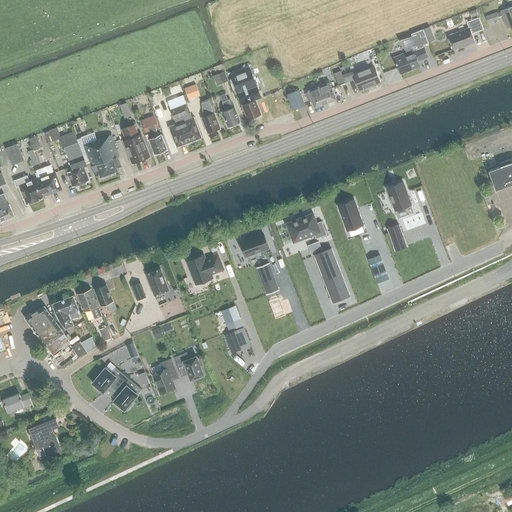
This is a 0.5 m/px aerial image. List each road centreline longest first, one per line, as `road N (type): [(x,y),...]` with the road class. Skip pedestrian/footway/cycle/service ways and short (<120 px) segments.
road 1 (residential): [(68,206),(511,42)]
road 2 (primary): [(511,52),(72,219)]
road 3 (primary): [(78,233),(511,60)]
road 4 (residential): [(222,426),(268,354),(511,242)]
road 5 (residential): [(222,426),(259,405),(277,377),(506,272)]
road 6 (residential): [(56,380),(114,430),(144,441),(184,445),(222,426)]
road 7 (residential): [(26,362),(15,320),(22,310),(123,269)]
